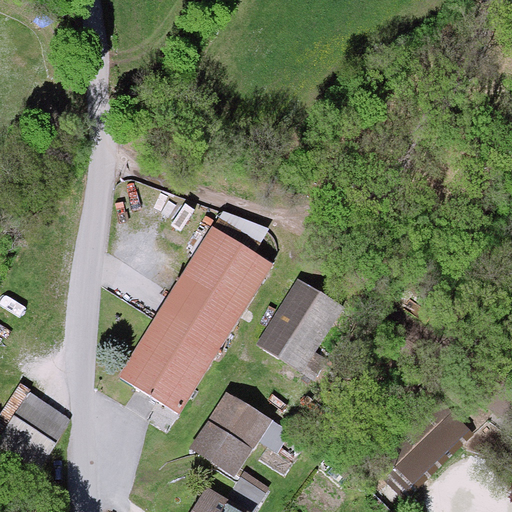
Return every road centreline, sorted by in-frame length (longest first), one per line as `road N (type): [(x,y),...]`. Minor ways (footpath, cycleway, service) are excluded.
road 1 (residential): [(91,0),(99,158),(83,369),(86,511)]
road 2 (track): [(99,158),(262,232),(459,382)]
